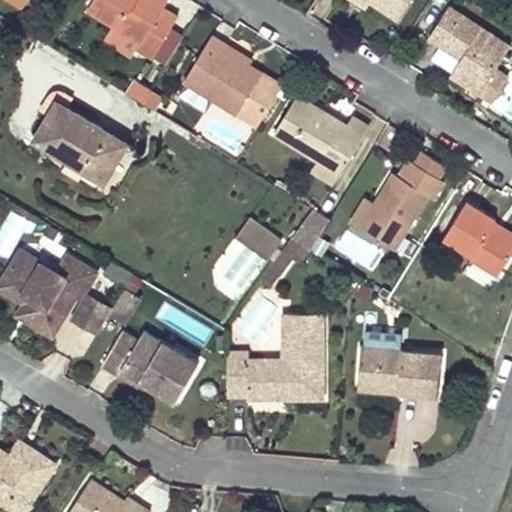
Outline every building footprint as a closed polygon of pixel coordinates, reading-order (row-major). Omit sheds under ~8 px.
[(164,3),(158,0),(90,0),(87,7),(140,40),(138,45),(152,54),(176,15),(162,6),(164,3)] [(375,0),(398,15),(407,0),(375,0)] [(428,38),(434,41),(456,11),(448,6),(428,38)] [(456,11),(434,41),(461,58),(451,75),(481,93),(497,67),(511,44),(456,11)] [(257,124),(283,83),(250,63),(223,47),(227,41),(213,32),(185,78),(238,112),(257,124)] [(227,41),(223,47),(250,63),(253,57),(227,41)] [(497,67),(481,93),(494,100),(510,75),(497,67)] [(511,74),(491,106),(511,119),(511,74)] [(126,92),(141,101),(156,110),(164,97),(134,79),(126,92)] [(276,130),(319,157),(329,141),(335,145),(325,160),(341,170),(364,133),(369,125),(351,115),(346,123),(298,93),(276,130)] [(35,138),(68,157),(72,152),(80,158),(76,162),(101,177),(123,140),(58,101),(35,138)] [(329,141),(319,157),(325,160),(335,145),(329,141)] [(448,163),(424,148),(416,161),(410,157),(400,173),(395,170),(361,226),(396,247),(429,192),(437,195),(446,179),(440,175),(448,163)] [(72,152),(68,157),(76,162),(80,158),(72,152)] [(352,220),(361,226),(375,203),(365,197),(352,220)] [(474,253),(471,257),(500,275),(511,255),(511,237),(493,226),(497,219),(468,201),(446,237),(474,253)] [(12,210),(0,229),(0,254),(8,259),(31,222),(12,210)] [(236,235),(269,258),(283,238),(249,215),(236,235)] [(511,227),(497,219),(493,226),(511,237),(511,227)] [(309,247),(311,248),(321,232),(304,222),(294,238),(309,247)] [(294,238),(292,237),(282,250),(290,255),(299,261),(309,247),(294,238)] [(44,300),(33,320),(57,335),(80,295),(85,299),(88,293),(100,272),(73,255),(63,272),(26,250),(8,279),(44,300)] [(290,255),(282,250),(270,267),(278,273),(290,255)] [(271,283),(278,273),(270,267),(263,277),(271,283)] [(19,313),(33,320),(44,300),(8,279),(3,290),(25,303),(19,313)] [(129,322),(144,297),(127,287),(114,307),(112,312),(129,322)] [(87,324),(101,300),(88,293),(85,299),(86,299),(76,318),(87,324)] [(112,312),(114,307),(101,300),(87,324),(100,332),(112,312)] [(225,354),(226,398),(247,397),(247,400),(274,399),(274,393),(285,392),(285,399),(323,397),(320,310),(282,312),(284,358),(247,360),(246,354),(225,354)] [(105,364),(124,374),(128,367),(150,379),(180,397),(202,359),(148,329),(142,340),(125,330),(105,364)] [(362,347),(360,381),(400,384),(399,392),(438,395),(442,352),(362,347)] [(128,367),(124,374),(145,387),(150,379),(128,367)] [(360,381),(359,389),(399,392),(400,384),(360,381)] [(0,457),(17,469),(32,446),(25,442),(16,456),(0,446),(0,457)] [(0,500),(18,511),(24,511),(57,462),(32,446),(17,469),(0,457),(0,500)] [(70,511),(150,511),(152,509),(139,500),(135,506),(125,499),(93,478),(70,511)] [(129,493),(125,499),(135,506),(139,500),(129,493)]
